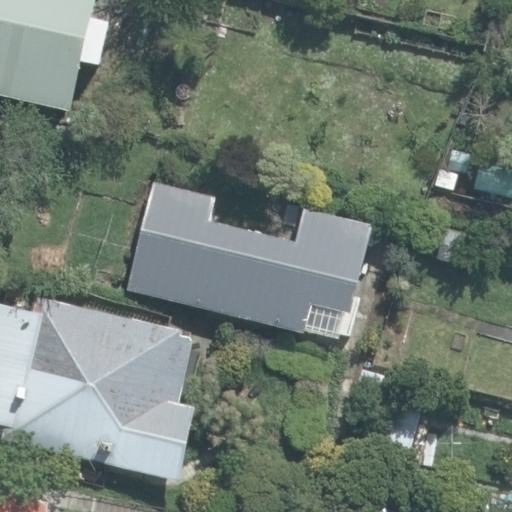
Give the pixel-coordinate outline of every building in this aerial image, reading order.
[(0,0),(0,95),(74,112),(86,62),(102,65),(112,21),(96,17),(99,0),(0,0)] [(307,331),(340,339),(347,313),(354,315),(375,226),(306,209),(297,242),(211,221),(217,197),(155,181),(128,291),(306,335),(307,331)] [(5,439),(183,480),(200,407),(182,403),(196,340),(183,337),(184,332),(37,298),(34,311),(1,303),(0,306),(0,423),(8,425),(5,439)] [(395,377),(374,448),(407,457),(428,387),(395,377)] [(409,506),(419,473),(403,468),(393,501),(409,506)] [(0,511),(51,511),(53,503),(0,490),(0,511)]
